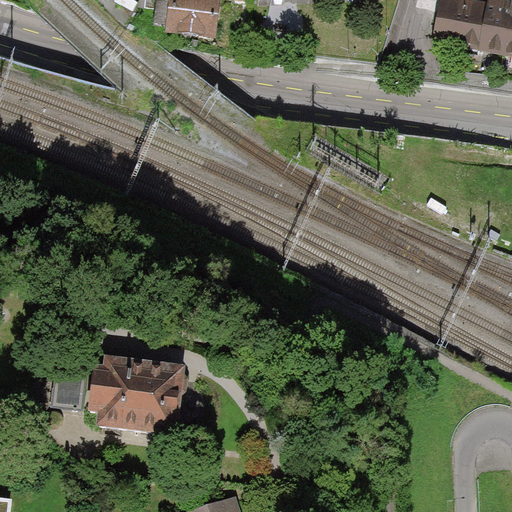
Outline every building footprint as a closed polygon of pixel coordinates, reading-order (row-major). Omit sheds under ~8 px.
[(217,0),(172,0),(167,34),(212,40),(217,0)] [(440,0),(432,42),(479,52),(489,4),(467,0),(440,0)] [(490,0),(489,4),(479,52),(511,58),(511,0),(511,1),(506,0),(490,0)] [(205,375),(121,360),(117,379),(104,376),(96,420),(113,423),(110,439),(191,453),(205,375)] [(240,511),(237,500),(202,511),(240,511)]
